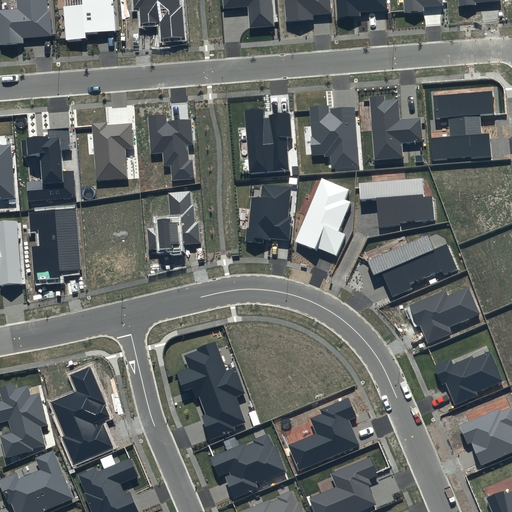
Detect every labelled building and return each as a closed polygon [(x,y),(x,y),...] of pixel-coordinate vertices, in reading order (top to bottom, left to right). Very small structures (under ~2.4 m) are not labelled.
[(46,0),(17,0),(18,9),(0,10),(0,45),(24,44),(24,39),(52,36),(50,10),(47,11),(46,0)] [(112,0),(82,0),(83,5),(63,6),(66,40),(86,38),(86,33),(115,30),(112,0)] [(133,0),(134,8),(140,7),(141,24),(160,23),(161,39),(184,37),(182,5),(180,5),(179,0),(133,0)] [(272,0),(222,0),(223,8),(248,6),(250,28),(274,26),(272,0)] [(284,0),(286,21),(314,19),(313,15),(330,14),(329,0),(284,0)] [(335,0),(336,18),(360,16),(360,12),(386,10),(385,0),(335,0)] [(402,0),(404,12),(423,11),(423,6),(442,5),(441,0),(402,0)] [(492,91),(432,95),(434,118),(449,117),(450,136),(430,138),(431,160),(490,157),(489,134),(481,135),(480,115),(493,114),(492,91)] [(369,97),(375,160),(403,157),(401,143),(423,141),(421,117),(400,119),(399,98),(385,99),(385,96),(369,97)] [(328,107),(310,108),(312,136),(310,137),(311,156),(324,155),(324,157),(331,157),(331,169),(359,167),(355,107),(328,109),(328,107)] [(263,109),(244,110),(248,174),(289,171),(287,138),(292,138),(290,113),(268,115),(269,117),(264,118),(263,109)] [(166,115),(148,117),(151,154),(162,153),(163,167),(170,166),(172,180),(194,179),(192,160),(189,160),(188,145),(192,145),(190,119),(167,121),(166,115)] [(107,122),(92,123),(95,181),(128,179),(126,149),(133,148),(131,124),(107,125),(107,122)] [(70,149),(68,128),(48,130),(49,138),(21,140),(22,157),(39,156),(41,179),(25,180),(27,203),(77,199),(75,170),(62,171),(60,149),(70,149)] [(0,198),(15,197),(11,143),(0,143),(0,198)] [(322,178),(294,242),(316,251),(318,248),(336,256),(345,234),(338,231),(351,202),(344,199),(348,190),(322,178)] [(422,179),(359,182),(360,199),(377,198),(379,225),(400,224),(400,222),(434,220),(432,197),(423,197),(422,179)] [(291,187),(263,185),(261,198),(251,197),(248,227),(246,227),(244,241),(264,243),(264,239),(270,240),(270,238),(289,240),(291,217),(288,217),(291,187)] [(190,192),(169,193),(171,218),(154,219),(155,227),(146,227),(148,252),(158,251),(159,258),(184,255),(183,244),(200,242),(198,222),(195,222),(193,204),(191,205),(190,192)] [(132,229),(131,203),(96,206),(97,224),(82,225),(85,262),(115,260),(115,253),(137,252),(136,229),(132,229)] [(75,209),(28,212),(30,231),(38,231),(39,246),(31,247),(34,280),(60,278),(59,271),(80,269),(75,209)] [(0,284),(21,284),(17,222),(0,223),(0,284)] [(428,234),(366,259),(372,276),(382,272),(392,296),(412,288),(409,282),(442,269),(444,275),(457,269),(447,244),(434,249),(428,234)] [(445,289),(408,305),(417,326),(420,326),(428,344),(452,333),(449,327),(480,314),(468,286),(448,295),(445,289)] [(227,370),(216,340),(196,348),(197,351),(185,356),(189,368),(174,373),(185,402),(199,397),(205,414),(201,415),(210,439),(235,430),(233,426),(245,422),(235,396),(245,393),(235,367),(227,370)] [(249,352),(234,359),(260,419),(280,410),(279,406),(295,399),(295,402),(317,392),(297,346),(255,365),(249,352)] [(451,359),(434,366),(442,384),(446,382),(455,404),(478,395),(476,392),(503,381),(491,350),(473,358),(472,356),(453,364),(451,359)] [(111,416),(90,367),(71,375),(77,391),(51,402),(65,435),(61,437),(73,464),(113,447),(103,424),(97,426),(96,423),(111,416)] [(0,434),(0,438),(5,456),(44,444),(38,423),(45,421),(36,393),(28,396),(25,384),(13,387),(11,382),(0,385),(0,422),(7,421),(10,431),(0,434)] [(316,434),(288,445),(299,471),(360,446),(349,420),(356,417),(348,398),(320,409),(321,414),(310,418),(316,434)] [(500,408),(459,425),(467,444),(472,442),(481,464),(511,451),(511,428),(511,426),(511,409),(511,407),(501,411),(500,408)] [(246,443),(209,457),(217,477),(223,475),(233,498),(259,488),(257,483),(286,471),(275,445),(273,446),(268,434),(253,440),(254,442),(247,445),(246,443)] [(30,511),(73,495),(53,447),(34,454),(39,467),(19,475),(17,470),(0,477),(0,481),(8,501),(12,499),(17,511),(30,511)] [(336,487),(310,498),(315,511),(358,511),(376,504),(368,486),(371,485),(369,479),(378,476),(370,457),(331,474),(336,487)] [(137,476),(129,459),(99,472),(97,467),(78,474),(86,492),(84,493),(91,511),(138,511),(130,492),(124,495),(120,484),(137,476)] [(511,511),(511,474),(511,490),(505,493),(504,490),(486,498),(492,511),(511,511)] [(270,500),(240,511),(303,511),(299,501),(296,502),(292,491),(276,497),(277,499),(271,502),(270,500)]
